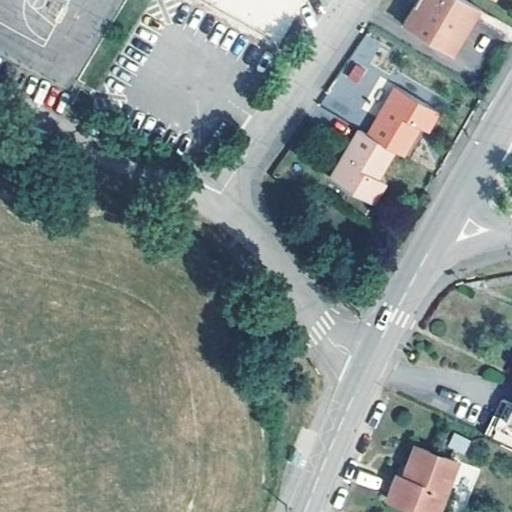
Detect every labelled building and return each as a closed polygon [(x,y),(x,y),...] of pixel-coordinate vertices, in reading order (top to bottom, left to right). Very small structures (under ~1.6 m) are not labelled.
[(304,20),(314,0),(202,0),(250,24),(249,26),(275,39),(288,13),(304,20)] [(416,0),(404,24),(410,27),(416,16),(411,13),(416,4),(422,7),(426,0),(416,0)] [(488,13),(465,0),(426,0),(422,7),(416,4),(411,13),(416,16),(410,27),(454,53),(477,14),(485,19),(488,13)] [(369,66),(382,42),(362,31),(322,106),(357,124),(384,74),(369,66)] [(403,156),(419,128),(427,132),(439,112),(396,87),(367,135),(394,151),(403,156)] [(378,179),(394,151),(367,135),(359,130),(330,178),(373,203),(385,184),(378,179)] [(274,326),(261,332),(267,346),(281,340),(274,326)] [(511,448),(511,403),(503,399),(486,436),(511,448)] [(465,452),(469,438),(452,434),(449,448),(465,452)] [(422,511),(437,511),(457,462),(415,446),(403,478),(394,501),(422,511)] [(394,501),(403,478),(396,475),(387,499),(394,501)]
